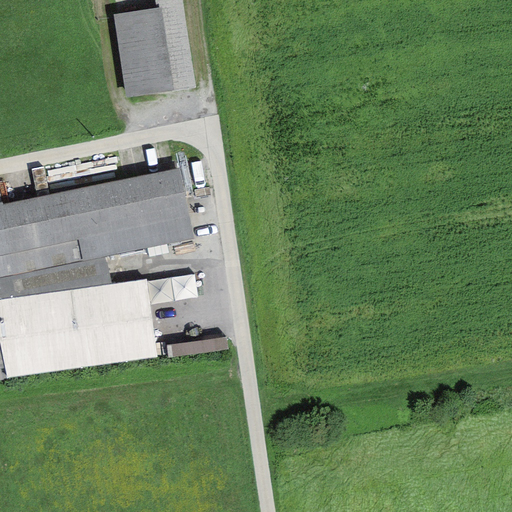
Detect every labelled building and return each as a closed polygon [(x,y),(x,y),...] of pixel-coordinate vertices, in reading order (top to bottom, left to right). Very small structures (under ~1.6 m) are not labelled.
[(182,0),(154,0),(155,8),(160,8),(172,91),(196,88),(182,0)] [(155,8),(113,15),(126,98),(172,91),(160,8),(155,8)] [(2,202),(0,202),(0,299),(112,284),(102,256),(194,238),(181,168),(2,205),(2,202)] [(157,358),(145,279),(112,284),(0,299),(0,346),(4,368),(6,379),(157,358)] [(172,341),(173,354),(231,350),(230,337),(172,341)]
